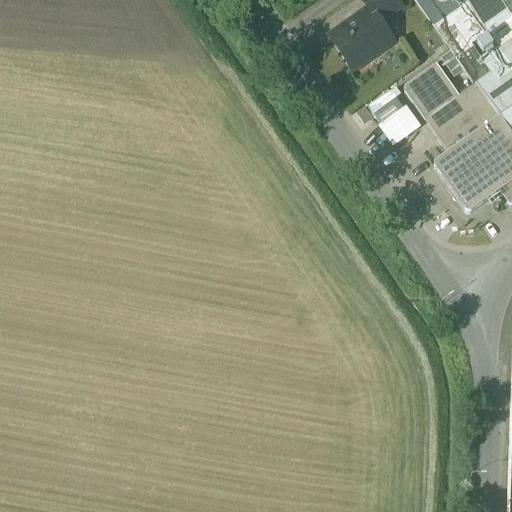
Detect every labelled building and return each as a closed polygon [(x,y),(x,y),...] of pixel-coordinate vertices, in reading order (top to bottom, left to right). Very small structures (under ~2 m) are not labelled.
[(393,0),(359,0),(368,13),(370,12),(387,36),(397,29),(389,18),(400,10),(393,0)] [(511,0),(476,0),(434,31),(451,55),(464,74),(475,88),(511,62),(511,0)] [(368,13),(329,41),(352,73),(393,45),(387,36),(370,12),(368,13)] [(451,55),(441,62),(454,81),(464,74),(451,55)] [(511,62),(475,88),(511,141),(511,62)] [(511,141),(475,88),(459,100),(436,67),(404,90),(403,93),(404,94),(448,157),(434,167),(434,170),(434,171),(465,215),(466,216),(468,217),(471,216),(500,195),(507,206),(508,207),(509,207),(511,207),(511,141)] [(499,206),(497,206),(495,206),(493,208),(492,209),(492,211),(492,213),(493,215),(495,216),(497,217),(499,216),(501,215),(502,213),(502,211),(502,209),(501,207),(499,206)]
